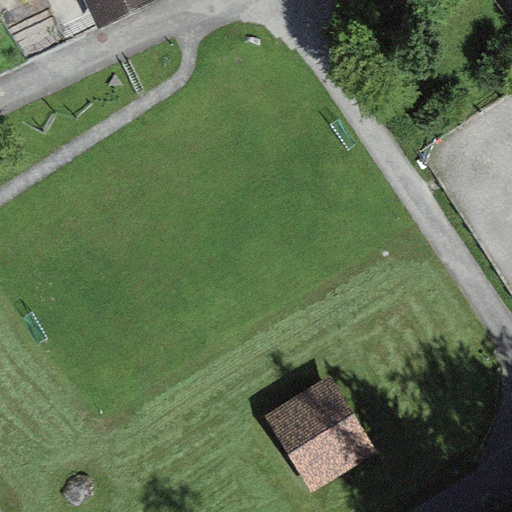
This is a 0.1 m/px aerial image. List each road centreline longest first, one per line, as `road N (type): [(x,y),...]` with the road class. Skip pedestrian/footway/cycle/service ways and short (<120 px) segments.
road 1 (unknown): [(275,0),(317,49),(511,341)]
road 2 (unknown): [(0,95),(199,0)]
